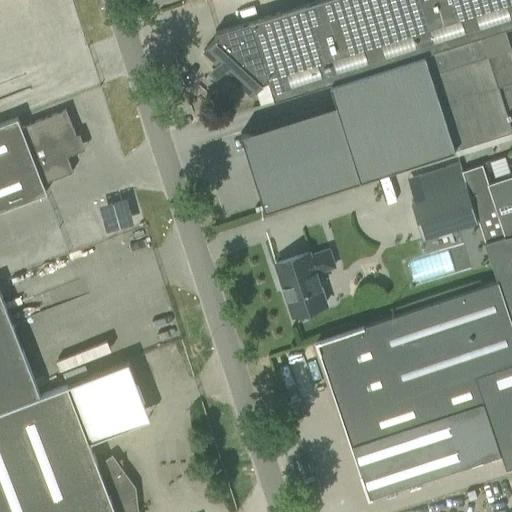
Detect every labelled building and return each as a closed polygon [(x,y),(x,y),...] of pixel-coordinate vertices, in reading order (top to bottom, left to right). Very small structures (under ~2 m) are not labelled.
[(425,52),(407,0),(315,0),(215,32),(217,37),(203,51),(218,64),(213,69),(220,75),(224,70),(251,95),(264,81),(268,80),(274,99),(425,52)] [(511,0),(407,0),(425,52),(480,35),(506,27),(511,25),(511,0)] [(425,52),(330,82),(336,101),(348,139),(359,177),(455,147),(511,128),(511,47),(506,27),(480,35),(425,52)] [(348,139),(336,101),(240,131),(252,169),(348,139)] [(0,209),(47,191),(43,182),(73,171),(67,155),(76,134),(66,109),(22,126),(18,117),(0,123),(0,209)] [(359,177),(348,139),(252,169),(265,207),(359,177)] [(511,174),(488,182),(482,163),(462,170),(467,185),(479,221),(499,279),(320,339),(319,337),(315,338),(320,351),(361,472),(360,472),(368,497),(372,496),(372,494),(501,453),(506,466),(511,464),(511,174)] [(479,221),(467,185),(412,201),(423,237),(479,221)] [(310,255),(310,252),(276,263),(276,264),(279,263),(287,284),(283,285),(293,315),(325,305),(316,273),(335,267),(330,250),(310,255)] [(0,409),(40,394),(0,290),(0,409)] [(0,511),(138,511),(136,486),(112,453),(98,463),(68,383),(40,394),(0,409),(0,511)]
